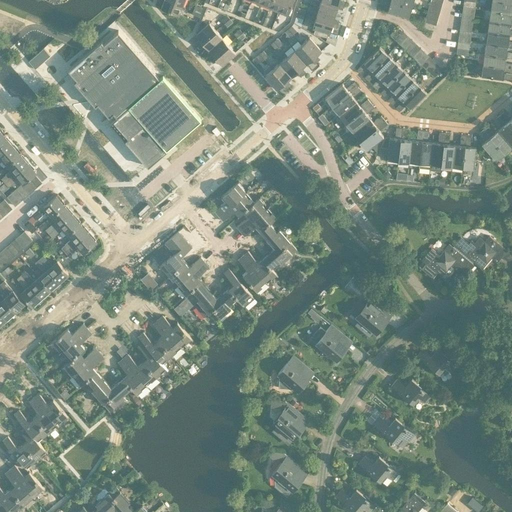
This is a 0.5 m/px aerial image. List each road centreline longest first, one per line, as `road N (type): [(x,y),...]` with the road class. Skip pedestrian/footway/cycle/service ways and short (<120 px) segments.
road 1 (unclassified): [(434,309),(341,192),(300,101)]
road 2 (residential): [(319,511),(323,459),(344,404),(434,309)]
road 3 (tertiary): [(129,250),(0,100)]
road 4 (tertiary): [(300,101),(339,64),(364,0)]
